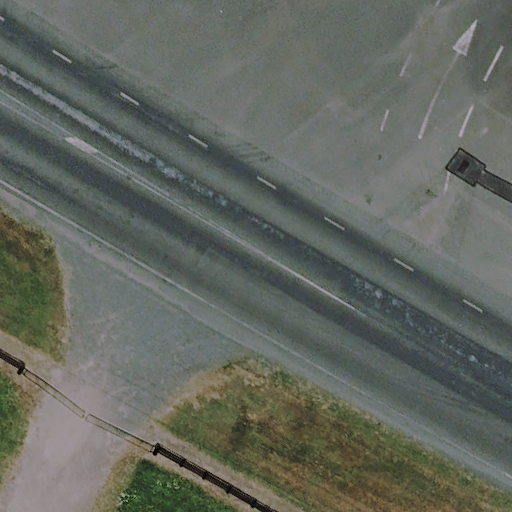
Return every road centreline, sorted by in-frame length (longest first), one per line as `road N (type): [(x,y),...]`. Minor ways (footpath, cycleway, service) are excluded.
road 1 (tertiary): [(0,89),(511,400)]
road 2 (unknown): [(11,511),(168,191)]
